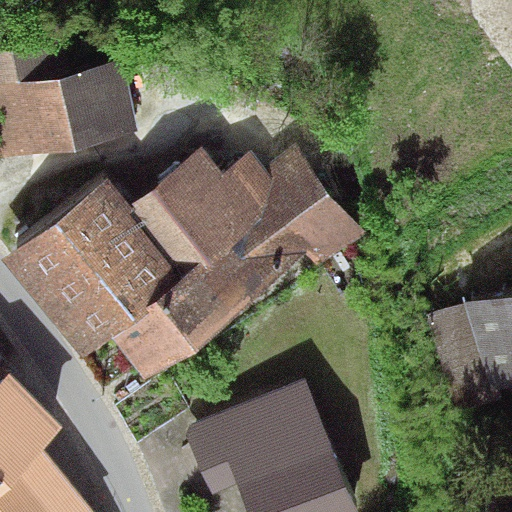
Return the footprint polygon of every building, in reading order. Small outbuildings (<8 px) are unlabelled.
[(63,40),(0,53),(0,164),(138,136),(123,63),(70,75),(63,40)] [(132,207),(188,277),(261,219),(226,175),(205,149),(132,207)] [(252,153),(226,175),(261,219),(298,263),(313,251),(324,264),(364,231),(297,150),(269,173),(252,153)] [(110,179),(6,261),(84,359),(111,338),(188,277),(132,207),(110,179)] [(261,219),(188,277),(111,338),(148,384),(298,263),(261,219)] [(511,288),(426,313),(456,412),(511,393),(511,288)] [(0,356),(0,385),(14,371),(0,356)] [(63,426),(14,371),(0,385),(0,511),(95,511),(45,444),(63,426)] [(358,511),(305,378),(185,426),(213,494),(238,483),(249,511),(358,511)]
